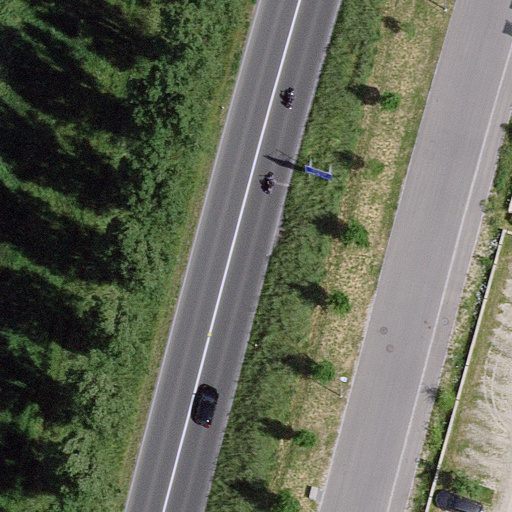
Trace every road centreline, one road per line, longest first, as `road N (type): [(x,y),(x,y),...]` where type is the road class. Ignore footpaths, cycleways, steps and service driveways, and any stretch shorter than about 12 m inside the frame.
road 1 (residential): [(355,511),(494,0)]
road 2 (primary): [(304,0),(166,511)]
